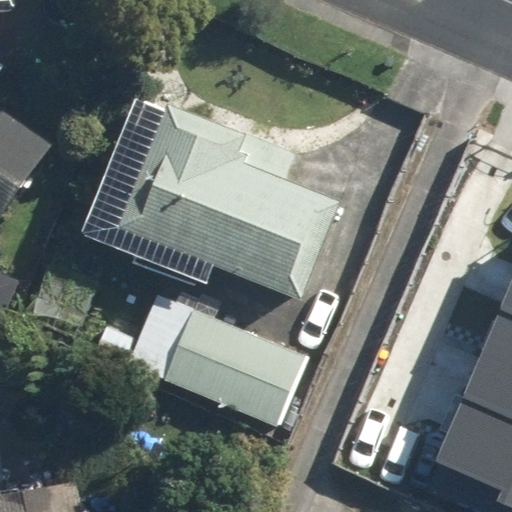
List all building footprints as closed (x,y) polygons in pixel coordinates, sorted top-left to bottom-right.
[(0,236),(2,237),(65,149),(0,103),(0,236)] [(181,108),(131,235),(312,306),(352,206),(295,184),(306,156),(181,108)] [(0,338),(24,283),(0,272),(0,338)] [(511,284),(467,394),(510,412),(511,413),(511,284)] [(163,295),(133,366),(284,429),(314,359),(163,295)] [(467,394),(406,369),(367,465),(470,507),(510,412),(467,394)] [(92,511),(86,475),(0,491),(0,511),(92,511)]
